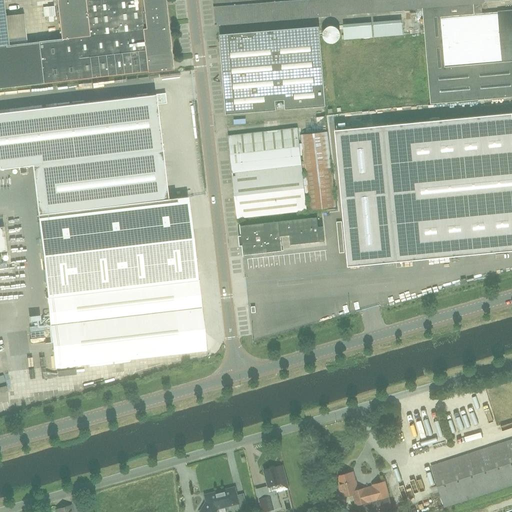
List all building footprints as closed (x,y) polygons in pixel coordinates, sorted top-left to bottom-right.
[(57,4),(62,39),(27,43),(24,14),(5,16),(3,0),(0,0),(0,88),(148,71),(148,73),(173,70),(164,0),(62,0),(63,3),(57,4)] [(212,0),(214,26),(220,26),(422,8),(430,104),(511,97),(511,11),(482,14),(481,3),(483,3),(483,0),(212,0)] [(345,37),(373,36),(373,24),(344,25),(345,37)] [(220,36),(219,36),(226,116),(266,112),(276,111),(276,102),(284,101),(285,111),(326,107),(319,27),(220,36)] [(160,91),(0,109),(0,165),(166,146),(162,104),(170,103),(169,93),(160,94),(160,91)] [(511,113),(335,131),(348,267),(511,251),(511,113)] [(297,128),(278,131),(267,132),(228,136),(237,219),(307,211),(305,194),(307,193),(308,211),(336,208),(328,132),(327,132),(319,133),(301,135),(302,144),(299,144),(298,135),(297,130),(297,128)] [(198,287),(192,238),(190,223),(187,196),(38,213),(41,241),(48,304),(198,287)] [(241,236),(239,236),(240,246),(242,246),(243,255),(244,255),(253,254),(283,251),(283,250),(282,250),(280,236),(290,235),(291,245),(324,241),(323,226),(318,227),(317,217),(279,221),(249,225),(240,226),(241,236)] [(198,287),(48,304),(55,367),(102,362),(121,360),(205,350),(198,287)] [(49,335),(48,323),(44,323),(44,312),(34,313),(35,336),(49,335)] [(444,507),(511,485),(511,439),(431,466),(444,507)] [(288,486),(285,476),(279,478),(276,467),(275,467),(273,466),(270,467),(268,469),(264,470),(268,487),(269,491),(275,490),(276,493),(289,490),(288,486)] [(354,494),(357,505),(358,505),(360,511),(373,511),(392,507),(389,497),(385,481),(373,484),(374,487),(364,489),(364,488),(363,489),(364,490),(357,492),(352,472),(337,476),(342,493),(342,497),(354,494)] [(240,508),(247,506),(244,494),(237,496),(235,487),(203,495),(205,501),(198,511),(214,511),(216,509),(219,508),(239,503),(240,508)] [(258,499),(261,511),(264,511),(266,511),(274,510),(272,504),(270,496),(268,497),(258,499)]
